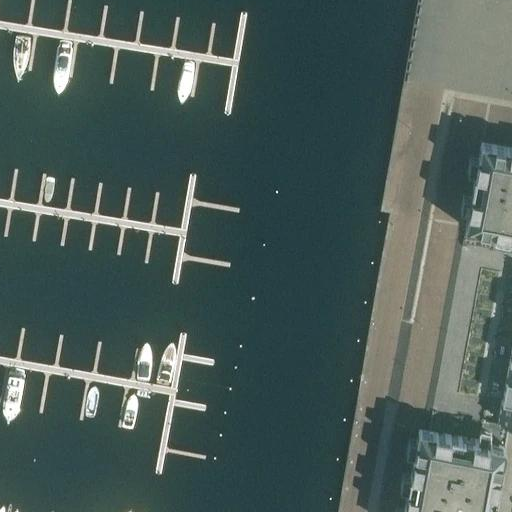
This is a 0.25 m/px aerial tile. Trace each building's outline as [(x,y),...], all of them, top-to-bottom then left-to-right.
[(511,147),(481,141),(465,228),(511,236),(511,147)] [(511,236),(465,228),(428,431),(505,444),(509,421),(498,419),(501,399),(505,378),(509,358),(511,340),(511,236)] [(511,379),(505,378),(501,399),(511,400),(511,379)] [(498,419),(509,421),(511,421),(511,400),(501,399),(498,419)] [(403,511),(492,511),(495,501),(496,494),(505,444),(428,431),(418,429),(403,511)]
